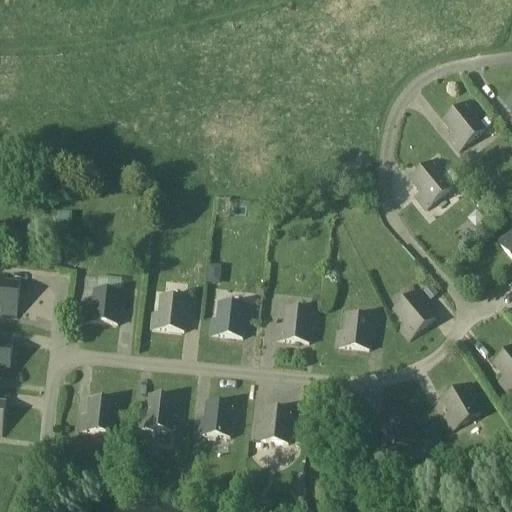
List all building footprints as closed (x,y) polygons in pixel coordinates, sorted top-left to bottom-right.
[(474,121),(479,117),(469,104),(443,125),(453,138),(448,142),(458,155),(484,134),(478,127),(474,121)] [(487,120),(478,127),(484,134),(493,128),(491,126),(487,120)] [(441,179),(447,175),(436,162),(410,183),(421,196),(415,201),(426,213),(452,192),(441,179)] [(59,228),(72,228),(72,217),(59,217),(59,228)] [(511,237),(510,235),(498,246),(511,263),(511,237)] [(210,268),(208,285),(221,287),(223,269),(210,268)] [(20,288),(4,286),(5,279),(0,277),(0,311),(1,311),(0,319),(16,321),(20,288)] [(439,297),(430,287),(423,293),(431,303),(439,297)] [(429,306),(419,293),(393,314),(404,327),(398,332),(408,344),(434,323),(424,310),(429,306)] [(128,297),(95,294),(93,311),(86,310),(84,326),(117,329),(119,313),(126,314),(128,297)] [(313,300),(312,312),(322,313),(323,301),(313,300)] [(194,304),(161,301),(159,317),(152,317),(150,333),(183,336),(185,320),(192,321),(194,304)] [(253,311),(220,307),(218,324),(210,323),(209,339),(242,343),(244,327),(251,327),(253,311)] [(319,316),(286,312),(284,329),(277,328),(275,344),(308,348),(310,332),(317,333),(319,316)] [(370,339),(378,339),(379,323),(346,319),(344,336),(337,335),(335,351),(369,355),(370,339)] [(0,345),(0,379),(8,380),(12,348),(0,345)] [(511,351),(493,367),(504,380),(498,384),(509,397),(511,394),(511,351)] [(472,404),(478,400),(470,386),(442,403),(450,417),(443,420),(452,435),(480,418),(472,404)] [(182,404),(149,400),(147,416),(140,415),(138,432),(171,435),(173,419),(180,419),(182,404)] [(123,407),(90,403),(88,419),(81,418),(79,435),(112,438),(114,421),(121,422),(123,407)] [(240,410),(207,407),(205,423),(198,422),(196,438),(230,442),(231,425),(238,426),(240,410)] [(413,429),(420,428),(417,412),(384,418),(387,434),(380,435),(384,452),(416,445),(413,429)] [(289,432),(297,432),(298,417),(265,413),(263,429),(256,428),(254,445),(288,448),(289,432)] [(308,448),(309,434),(298,433),(296,447),(308,448)] [(497,440),(493,451),(502,455),(507,443),(497,440)]
